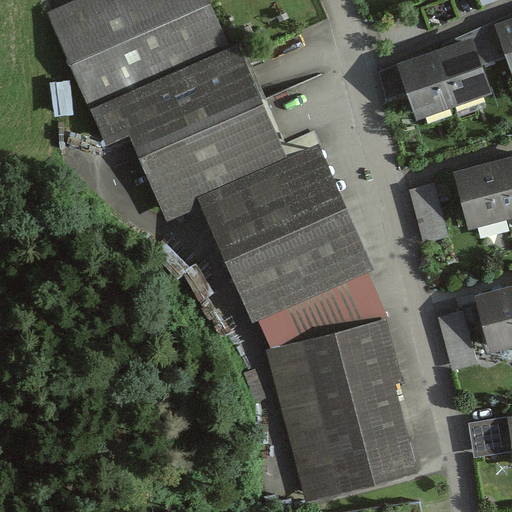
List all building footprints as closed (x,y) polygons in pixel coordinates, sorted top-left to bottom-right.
[(85,0),(53,14),(111,144),(134,134),(174,223),(209,207),(261,324),(380,272),(325,149),(290,164),(216,0),(85,0)] [(511,21),(491,30),(511,82),(511,21)] [(487,83),(469,34),(435,47),(452,95),(487,83)] [(452,95),(435,47),(401,59),(418,107),(452,95)] [(511,206),(511,153),(494,159),(508,208),(511,206)] [(508,208),(494,159),(460,168),(473,217),(508,208)] [(427,240),(452,233),(438,180),(412,187),(427,240)] [(380,272),(261,324),(278,351),(391,323),(380,272)] [(511,335),(511,283),(480,292),(494,341),(511,335)] [(456,368),(481,361),(466,307),(441,315),(456,368)] [(391,323),(278,351),(315,501),(428,473),(391,323)] [(511,411),(468,418),(473,454),(511,447),(511,411)]
